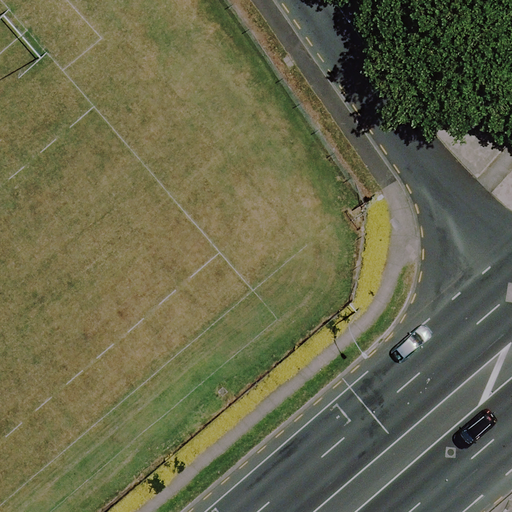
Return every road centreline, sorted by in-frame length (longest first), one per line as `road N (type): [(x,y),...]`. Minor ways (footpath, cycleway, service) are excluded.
road 1 (secondary): [(258,511),(511,294)]
road 2 (residential): [(511,280),(373,90),(365,25)]
road 3 (residential): [(365,25),(511,109)]
road 4 (secondary): [(511,426),(412,511)]
